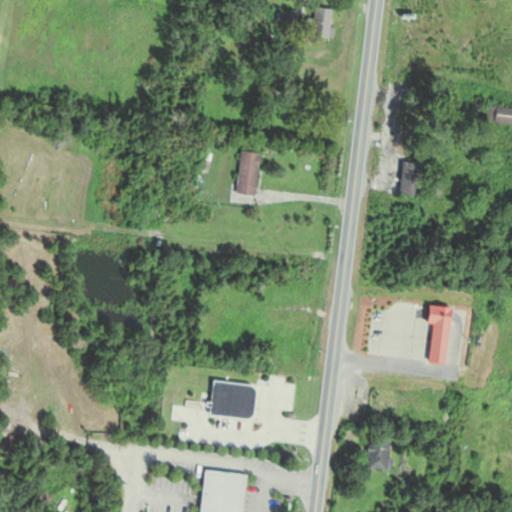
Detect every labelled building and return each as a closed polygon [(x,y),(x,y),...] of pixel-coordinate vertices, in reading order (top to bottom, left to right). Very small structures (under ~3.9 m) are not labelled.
[(329,41),(329,10),(308,11),(309,42),(329,41)] [(281,22),(293,25),(295,14),(283,11),(281,22)] [(482,126),(511,125),(511,107),(482,107),(482,126)] [(232,196),(251,198),(257,155),(238,153),(232,196)] [(416,197),(416,165),(397,165),(397,197),(416,197)] [(446,310),(423,308),(421,326),(427,327),(423,365),(440,367),(446,310)] [(215,316),(199,316),(199,339),(215,339),(215,316)] [(271,338),(288,338),(288,316),(271,316),(271,338)] [(364,470),(384,471),(385,441),(366,441),(364,470)] [(237,511),(242,474),(202,469),(197,511),(237,511)]
